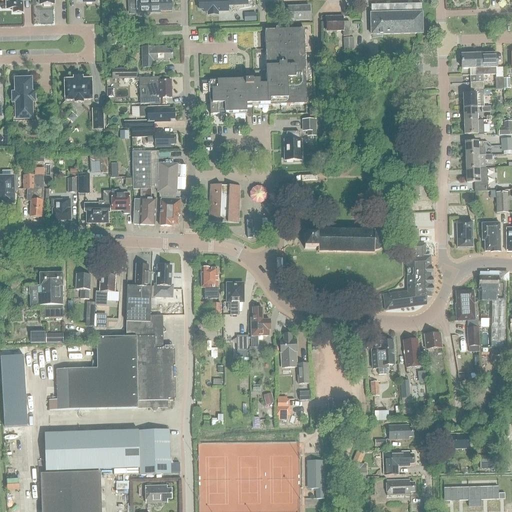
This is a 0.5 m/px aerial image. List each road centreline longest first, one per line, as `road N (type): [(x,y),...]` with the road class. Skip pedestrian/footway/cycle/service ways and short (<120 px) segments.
road 1 (residential): [(188,245),(188,511)]
road 2 (residential): [(451,274),(440,248),(441,41)]
road 3 (tertiary): [(435,314),(400,324),(314,319),(281,301),(258,267)]
road 4 (residential): [(435,314),(445,330),(458,418),(431,430),(431,490)]
road 5 (tertiary): [(188,245),(0,234)]
road 6 (residential): [(191,175),(184,0)]
road 7 (residential): [(258,267),(272,247),(267,175),(191,175)]
